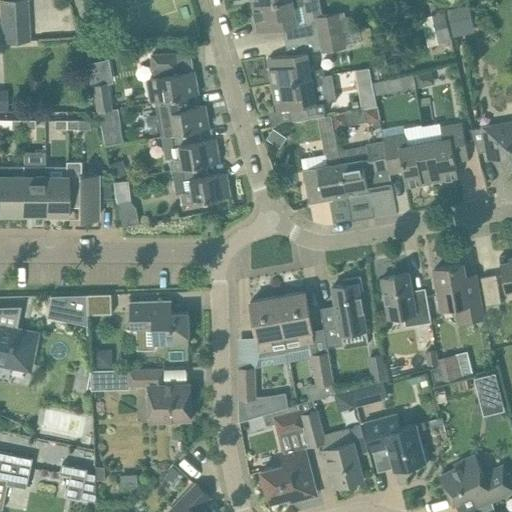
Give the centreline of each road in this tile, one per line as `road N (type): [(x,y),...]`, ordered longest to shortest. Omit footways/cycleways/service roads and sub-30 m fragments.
road 1 (residential): [(244,511),(225,414),(221,256)]
road 2 (residential): [(273,217),(291,232),(340,244),(511,213)]
road 3 (residential): [(202,0),(273,217)]
road 4 (residential): [(0,256),(221,256)]
